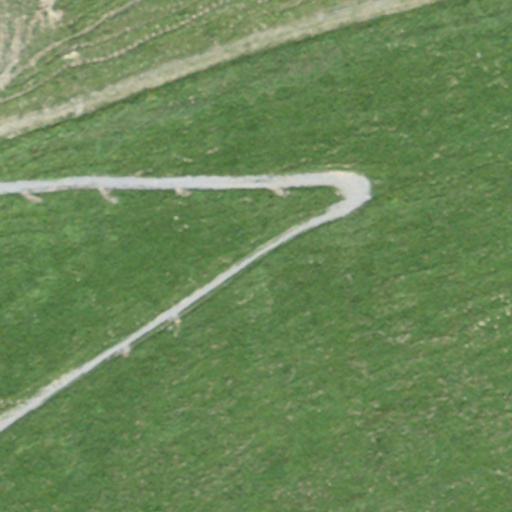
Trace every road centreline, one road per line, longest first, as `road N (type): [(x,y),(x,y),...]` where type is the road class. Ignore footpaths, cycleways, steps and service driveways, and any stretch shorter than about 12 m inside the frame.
road 1 (track): [(0,185),(340,176),(358,179),(361,188),(346,208),(0,413)]
road 2 (track): [(393,0),(0,127)]
